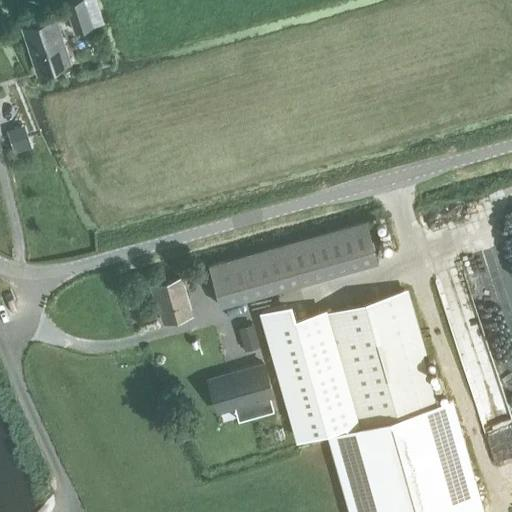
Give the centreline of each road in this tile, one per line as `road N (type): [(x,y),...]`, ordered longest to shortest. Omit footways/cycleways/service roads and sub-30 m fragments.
road 1 (unclassified): [(50,275),(511,145)]
road 2 (unclassified): [(79,511),(10,349)]
road 3 (track): [(503,511),(460,390)]
